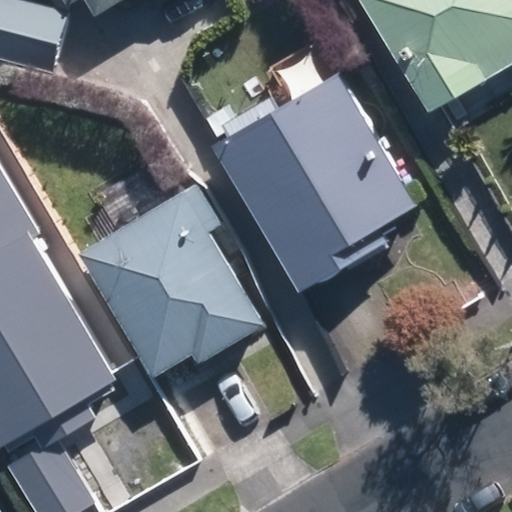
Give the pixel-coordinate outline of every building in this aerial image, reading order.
[(156,0),(40,0),(64,46),(156,0)] [(511,46),(511,0),(337,0),(400,110),(511,46)] [(409,211),(319,58),(193,131),(283,284),(409,211)] [(251,322),(164,175),(53,240),(140,387),(251,322)] [(102,389),(11,235),(0,241),(0,489),(13,511),(75,511),(29,432),(102,389)]
